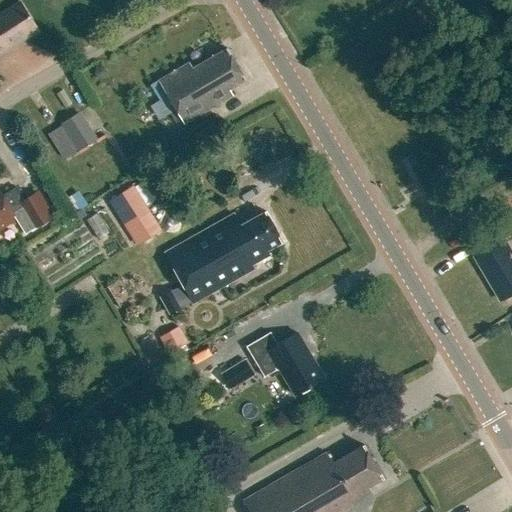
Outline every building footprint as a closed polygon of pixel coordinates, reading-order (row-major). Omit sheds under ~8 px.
[(26,14),(18,2),(0,13),(0,51),(36,28),(27,14),(26,14)] [(245,78),(226,46),(191,67),(188,61),(157,79),(174,109),(169,112),(175,122),(180,119),(182,122),(232,94),(228,88),(245,78)] [(205,129),(217,121),(210,110),(199,118),(185,126),(191,135),(204,128),(205,129)] [(78,113),(61,124),(61,125),(78,150),(78,151),(95,140),(78,113)] [(64,159),(78,150),(61,125),(48,134),(64,159)] [(16,187),(2,196),(0,193),(0,228),(16,219),(24,233),(50,217),(35,191),(23,198),(16,187)] [(137,244),(159,229),(132,187),(110,201),(137,244)] [(163,250),(182,283),(192,302),(252,268),(250,264),(267,254),(265,249),(282,240),(264,209),(239,224),(232,212),(163,250)] [(501,299),(511,292),(511,255),(503,240),(511,234),(511,228),(507,220),(476,239),(483,250),(475,255),(501,299)] [(170,290),(180,308),(192,302),(182,283),(170,290)] [(169,314),(180,308),(170,290),(159,296),(169,314)] [(183,325),(162,333),(169,351),(190,343),(183,325)] [(276,343),(269,331),(245,345),(263,376),(277,367),(294,394),(323,376),(296,331),(276,343)] [(209,377),(215,387),(225,381),(229,388),(254,374),(244,357),(225,369),(224,368),(209,377)] [(382,477),(363,443),(331,461),(325,451),(242,499),(249,511),(345,511),(352,508),(348,502),(369,489),(367,486),(382,477)] [(415,479),(403,485),(410,498),(422,492),(415,479)]
